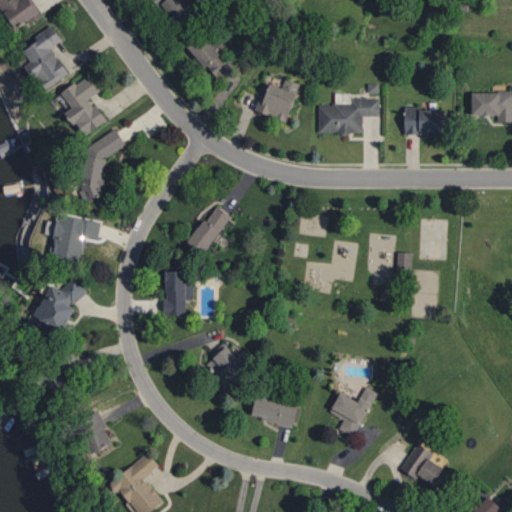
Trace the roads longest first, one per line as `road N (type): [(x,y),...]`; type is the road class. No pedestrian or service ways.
road 1 (residential): [(398,511),(351,487),(205,447),(173,422),(144,382),(126,331),(129,264),(146,222),(206,137)]
road 2 (residential): [(92,0),(173,108),(252,161),(303,176),(511,178)]
